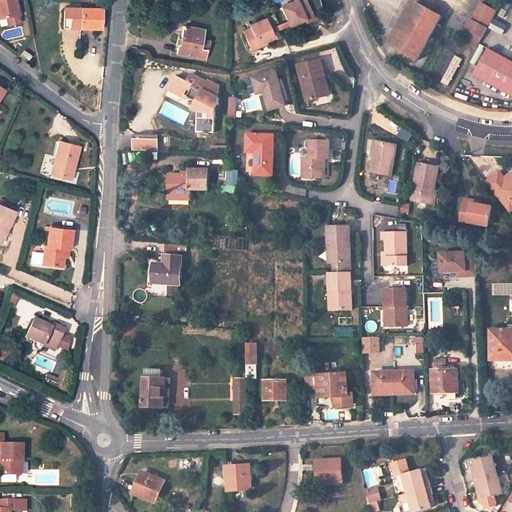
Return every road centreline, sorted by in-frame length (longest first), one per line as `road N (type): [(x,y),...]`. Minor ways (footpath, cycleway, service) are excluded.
road 1 (residential): [(373,67),(354,104),(345,194),(360,210),(362,279)]
road 2 (residential): [(106,428),(104,252)]
road 3 (residential): [(137,441),(295,435)]
road 4 (residential): [(373,67),(399,94),(446,118),(511,131)]
road 5 (residential): [(295,435),(441,429)]
road 6 (residential): [(110,131),(81,120),(0,60)]
road 7 (residential): [(110,131),(119,0)]
road 8 (residential): [(104,252),(83,375)]
road 9 (residential): [(104,252),(110,131)]
